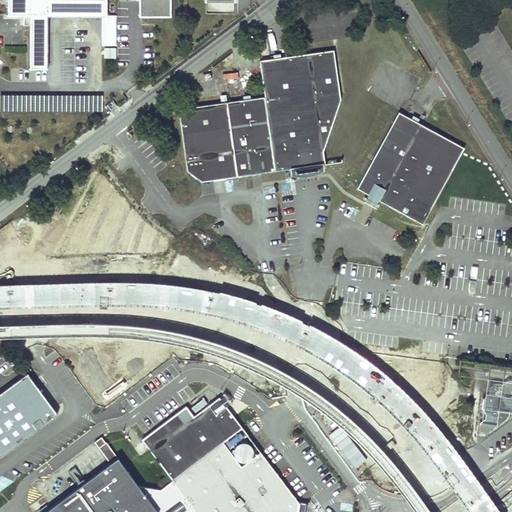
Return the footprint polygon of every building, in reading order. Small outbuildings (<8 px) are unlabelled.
[(8,0),(8,15),(24,15),(24,26),(31,26),(30,69),(46,69),(47,15),(105,15),(106,15),(106,0),(8,0)] [(170,0),(139,0),(140,17),(171,18),(170,0)] [(106,15),(105,15),(105,45),(115,45),(115,15),(106,15)] [(102,58),(115,59),(116,47),(103,46),(102,58)] [(225,104),(236,177),(323,164),(322,152),(339,101),(332,52),(258,62),(263,98),(225,104)] [(223,72),(223,85),(239,85),(239,72),(223,72)] [(102,93),(0,93),(0,111),(102,111),(102,93)] [(236,177),(225,104),(177,110),(185,172),(200,182),(236,177)] [(375,207),(378,202),(421,226),(459,157),(463,149),(397,114),(355,190),(366,196),(364,200),(375,207)] [(26,372),(18,379),(0,391),(0,455),(56,413),(26,372)] [(502,382),(489,381),(487,394),(481,398),(480,407),(484,413),(484,417),(478,421),(477,432),(487,434),(509,417),(510,409),(511,409),(511,379),(507,378),(502,382)] [(173,478),(241,427),(221,401),(218,397),(195,415),(184,407),(142,439),(173,478)] [(298,500),(241,427),(173,478),(161,488),(138,486),(117,456),(117,457),(106,441),(105,442),(101,436),(94,441),(109,463),(41,511),(304,511),(306,501),(298,500)]
